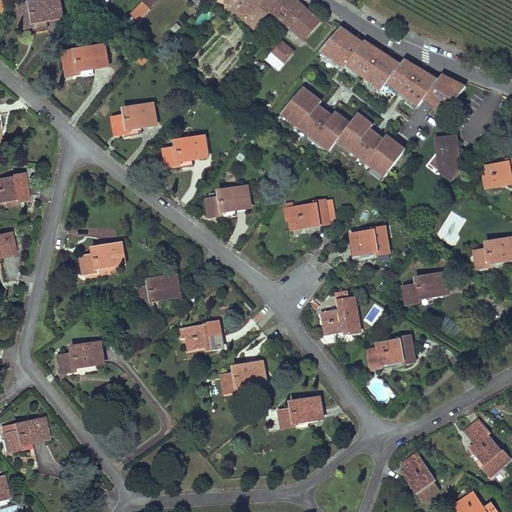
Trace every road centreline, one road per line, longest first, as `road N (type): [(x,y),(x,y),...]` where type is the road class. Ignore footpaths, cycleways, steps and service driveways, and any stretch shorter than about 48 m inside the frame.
road 1 (residential): [(81,145),(292,316),(382,435)]
road 2 (residential): [(129,498),(32,375),(26,341),(66,167),(81,145)]
road 3 (residential): [(511,89),(414,52),(323,0)]
road 4 (residential): [(129,498),(300,493)]
road 5 (residential): [(382,435),(511,376)]
